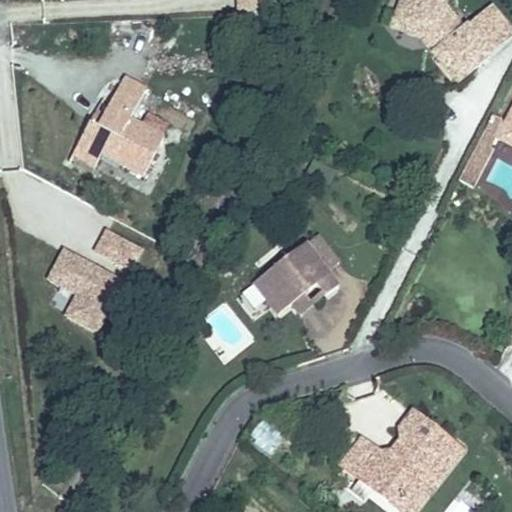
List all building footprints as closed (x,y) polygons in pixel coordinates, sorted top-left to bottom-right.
[(234,0),(235,13),(270,13),(270,0),(234,0)] [(429,52),(452,81),(486,54),(465,28),(463,25),(459,28),(440,4),(428,0),(397,0),(392,14),(408,19),(403,32),(423,39),(432,50),(429,52)] [(490,9),(465,28),(486,54),(510,35),(490,9)] [(408,19),(392,14),(388,26),(403,32),(408,19)] [(94,159),(137,178),(156,138),(123,122),(137,89),(113,79),(91,127),(82,123),(67,155),(89,167),(94,159)] [(511,119),(508,117),(499,133),(511,139),(511,119)] [(479,135),(455,183),(472,191),(496,144),(479,135)] [(95,256),(133,275),(146,250),(108,231),(95,256)] [(271,305),(288,293),(301,284),(314,275),(320,287),(334,278),(301,234),(248,273),(271,305)] [(46,283),(57,289),(48,309),(101,335),(127,281),(62,250),(46,283)] [(301,284),(288,293),(297,305),(311,295),(301,284)] [(224,303),(194,329),(225,365),(255,339),(224,303)] [(398,444),(384,447),(402,462),(410,450),(411,440),(428,420),(418,411),(400,430),(398,444)] [(348,455),(365,470),(370,464),(385,478),(380,483),(399,500),(410,489),(419,497),(460,448),(428,420),(411,440),(410,450),(402,462),(384,447),(366,433),(348,455)] [(248,442),(271,457),(284,436),(261,421),(248,442)] [(410,489),(399,500),(412,511),(417,511),(468,455),(460,448),(419,497),(410,489)] [(370,464),(365,470),(380,483),(385,478),(370,464)]
